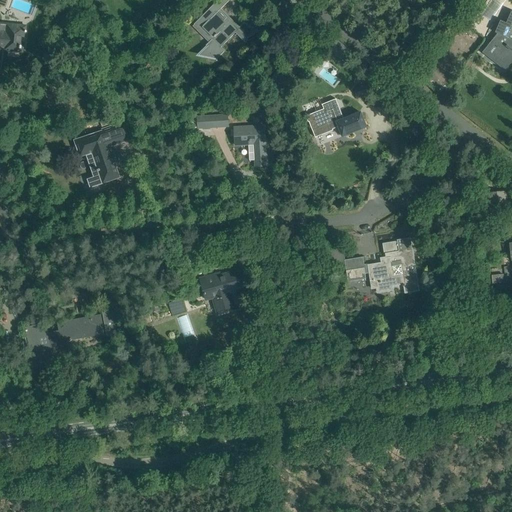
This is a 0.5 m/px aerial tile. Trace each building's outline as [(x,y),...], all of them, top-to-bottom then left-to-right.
[(218,0),(197,22),(215,40),(212,43),(219,49),(236,33),(246,43),(248,39),(255,34),(255,33),(259,31),(244,22),(239,27),(221,9),(229,0),(218,0)] [(511,14),(508,24),(500,20),(495,32),(499,34),(485,52),(505,68),(511,58),(511,48),(511,46),(511,14)] [(0,22),(0,46),(5,47),(5,50),(20,52),(22,37),(26,37),(28,25),(0,22)] [(336,39),(329,48),(344,61),(352,51),(336,39)] [(287,73),(280,67),(270,80),(272,91),(284,90),(300,69),(293,64),(287,73)] [(366,85),(354,89),(357,97),(369,92),(366,85)] [(81,89),(84,105),(91,104),(87,88),(81,89)] [(210,98),(199,95),(196,104),(208,107),(210,98)] [(336,99),(326,103),(322,104),(324,109),(306,116),(316,139),(340,129),(342,136),(367,127),(365,123),(362,114),(361,112),(344,119),(336,99)] [(228,114),(202,116),(196,116),(197,129),(229,127),(228,114)] [(88,188),(119,177),(114,163),(117,162),(114,154),(112,155),(109,147),(131,139),(125,122),(102,130),(103,131),(75,141),(80,154),(89,151),(94,166),(97,165),(98,168),(97,168),(97,170),(99,169),(100,173),(85,178),(88,188)] [(250,127),(235,128),(236,145),(249,144),(249,161),(255,160),(256,166),(267,166),(266,144),(265,126),(250,127)] [(504,192),(489,194),(491,212),(506,210),(504,192)] [(469,218),(460,219),(463,237),(465,236),(467,246),(476,245),(474,235),(472,235),(469,218)] [(363,257),(345,260),(346,269),(348,282),(366,279),(365,274),(370,273),(372,289),(377,289),(377,293),(392,291),(391,286),(390,282),(404,280),(404,284),(406,294),(419,292),(410,238),(397,240),(397,242),(384,244),(386,258),(381,258),(382,263),(382,266),(374,268),(374,264),(364,266),(363,257)] [(247,288),(245,279),(242,269),(213,277),(213,275),(200,279),(206,299),(213,297),(217,311),(234,307),(230,293),(247,288)] [(121,333),(118,315),(116,306),(103,308),(104,318),(96,319),(96,317),(57,324),(59,331),(48,333),(46,323),(25,327),(27,338),(26,338),(27,344),(28,343),(33,370),(55,366),(51,349),(62,347),(68,340),(69,342),(73,339),(99,334),(99,332),(106,330),(107,335),(121,333)]
